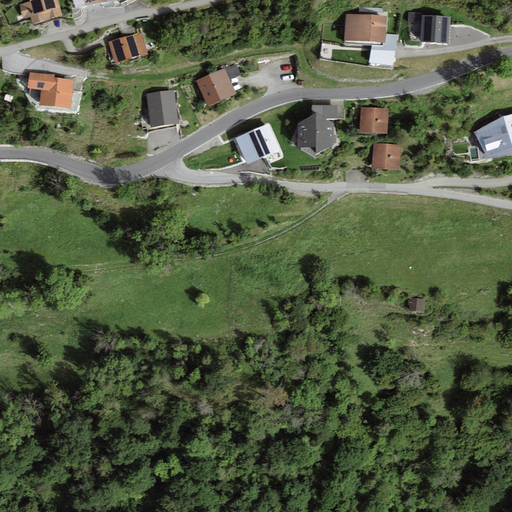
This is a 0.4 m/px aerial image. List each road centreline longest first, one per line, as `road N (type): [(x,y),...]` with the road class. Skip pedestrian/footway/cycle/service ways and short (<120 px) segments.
road 1 (residential): [(164,159),(291,94),(395,88),(511,51)]
road 2 (track): [(0,260),(89,267),(217,251),(284,229),(341,187)]
road 3 (unclassified): [(164,159),(196,178),(418,190),(511,205)]
road 4 (track): [(109,75),(172,74),(291,48),(310,72),(354,93)]
road 5 (residential): [(0,50),(199,0)]
road 6 (residential): [(0,153),(37,154),(106,175),(164,159)]
